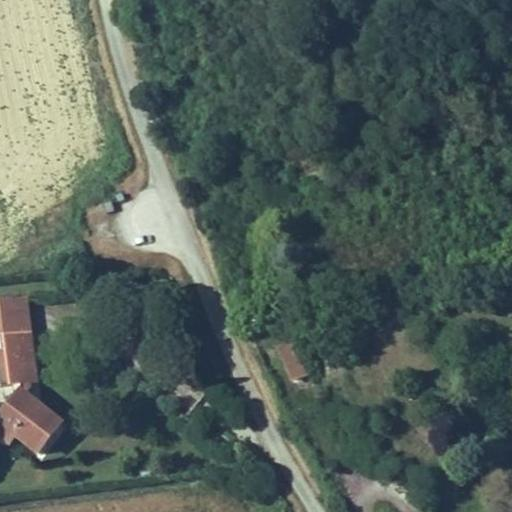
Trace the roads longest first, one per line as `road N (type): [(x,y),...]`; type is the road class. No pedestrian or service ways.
road 1 (unclassified): [(105,0),(152,172),(208,286)]
road 2 (unknown): [(286,467),(75,324)]
road 3 (residential): [(312,511),(269,439),(208,286)]
